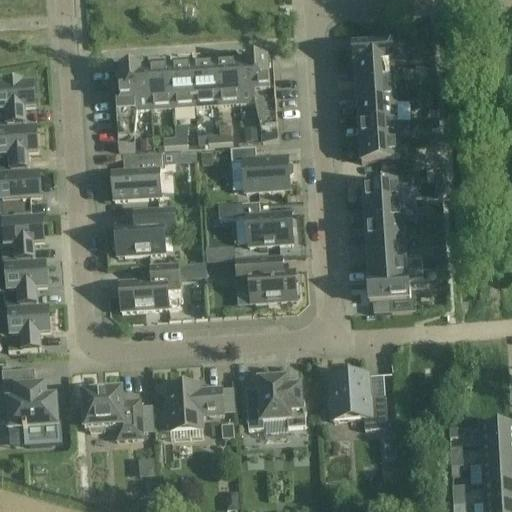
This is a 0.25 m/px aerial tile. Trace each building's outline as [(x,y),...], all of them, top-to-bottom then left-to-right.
[(398,36),(373,37),(374,49),(353,50),(354,70),(356,70),(394,68),(396,68),(394,48),(399,48),(398,36)] [(269,62),(238,64),(241,108),(255,107),(261,131),(278,130),(276,94),(271,94),(269,62)] [(241,108),(238,64),(216,66),(219,110),(241,108)] [(197,111),(219,110),(216,66),(194,67),(197,111)] [(194,67),(171,69),(174,113),(197,111),(194,67)] [(357,89),(395,87),(394,68),(356,70),(357,89)] [(174,113),(171,69),(149,70),(152,114),(174,113)] [(138,115),(152,114),(149,70),(118,72),(120,104),(116,104),(118,140),(136,139),(138,115)] [(427,74),(428,84),(437,84),(436,73),(427,74)] [(437,84),(428,84),(428,96),(438,95),(437,84)] [(0,130),(26,129),(26,116),(36,115),(35,89),(23,89),(23,86),(5,88),(6,91),(0,91),(0,130)] [(358,108),(396,106),(395,87),(357,89),(358,108)] [(360,128),(398,125),(396,106),(358,108),(360,128)] [(429,112),(430,123),(438,122),(437,112),(429,112)] [(438,122),(430,123),(431,133),(439,133),(438,122)] [(361,147),(399,144),(398,125),(360,128),(361,147)] [(220,139),(221,139),(222,149),(233,148),(233,138),(232,129),(219,130),(220,139)] [(0,176),(30,174),(29,161),(39,160),(38,134),(0,136),(0,176)] [(279,145),(278,137),(262,138),(263,146),(279,145)] [(209,150),(222,149),(221,139),(209,140),(209,150)] [(188,141),(176,142),(177,152),(189,151),(188,141)] [(165,152),(177,152),(176,142),(164,143),(165,152)] [(382,177),(407,175),(407,163),(400,164),(399,144),(361,147),(362,166),(381,165),(382,177)] [(135,147),(119,148),(119,156),(135,154),(135,147)] [(290,194),(289,180),(294,178),(293,169),(288,167),(288,162),(257,164),(257,152),(231,153),(232,166),(244,166),(246,196),(290,194)] [(197,156),(180,157),(180,168),(197,167),(197,156)] [(165,158),(124,161),(125,175),(113,188),(114,205),(162,202),(161,174),(166,174),(165,158)] [(365,209),(403,207),(402,188),(408,188),(407,175),(382,177),(383,188),(364,189),(365,209)] [(0,221),(33,219),(32,205),(42,205),(41,179),(0,181),(0,221)] [(220,224),(236,223),(248,222),(250,251),(294,248),(292,218),(261,220),(260,207),(235,209),(219,210),(220,224)] [(403,207),(365,209),(366,228),(404,226),(403,207)] [(177,239),(175,213),(135,216),(136,230),(116,231),(117,240),(113,240),(114,253),(118,253),(118,261),(166,258),(165,240),(177,239)] [(434,214),(435,224),(444,223),(443,213),(434,214)] [(444,223),(435,224),(436,236),(445,235),(444,223)] [(0,250),(2,252),(3,266),(36,264),(35,251),(46,250),(44,224),(0,227),(0,250)] [(404,226),(366,228),(368,248),(405,245),(404,226)] [(407,265),(405,245),(368,248),(369,267),(407,265)] [(436,252),(437,263),(446,262),(445,251),(436,252)] [(206,254),(207,267),(218,266),(217,253),(206,254)] [(448,273),(446,262),(437,263),(438,274),(448,273)] [(251,290),(253,308),(297,305),(297,300),(300,300),(299,288),(296,288),(295,275),(264,277),(263,263),(238,265),(239,291),(251,290)] [(369,267),(370,285),(370,286),(408,283),(407,265),(369,267)] [(206,283),(205,268),(179,270),(180,285),(206,283)] [(0,294),(5,296),(6,311),(39,309),(38,296),(49,295),(47,269),(0,272),(0,294)] [(179,269),(151,271),(152,285),(120,287),(122,317),(170,313),(169,295),(181,294),(179,269)] [(370,286),(370,285),(368,285),(370,306),(391,305),(391,317),(417,315),(416,303),(411,304),(410,283),(408,283),(370,286)] [(0,337),(3,341),(8,342),(9,356),(42,354),(41,341),(52,340),(50,314),(0,317),(0,337)] [(36,374),(3,376),(4,395),(9,395),(10,405),(8,406),(9,433),(24,432),(25,435),(41,434),(41,431),(58,429),(56,402),(41,403),(40,391),(37,391),(36,374)] [(331,380),(334,425),(365,423),(366,435),(389,433),(387,401),(371,402),(369,378),(331,380)] [(289,392),(288,383),(260,385),(261,394),(247,395),(249,435),(265,434),(264,426),(288,424),(289,432),(307,431),(306,419),(307,419),(307,414),(306,414),(305,406),(302,406),(301,391),(289,392)] [(171,429),(203,427),(203,420),(224,419),(223,392),(189,394),(189,390),(168,391),(170,412),(166,412),(168,429),(171,429)] [(125,445),(144,443),(141,405),(124,406),(123,394),(83,397),(86,433),(124,430),(125,445)] [(482,450),(511,447),(511,428),(481,430),(482,450)] [(234,441),(233,429),(222,429),(223,442),(234,441)] [(450,432),(451,442),(459,441),(458,431),(450,432)] [(511,447),(482,450),(483,469),(511,467),(511,447)] [(459,470),(459,460),(451,461),(451,471),(459,470)] [(511,467),(483,469),(484,489),(511,486),(511,467)] [(459,480),(459,470),(451,471),(452,481),(459,480)] [(511,486),(484,489),(485,508),(511,506),(511,486)] [(237,511),(237,496),(230,496),(225,502),(225,511),(237,511)]
